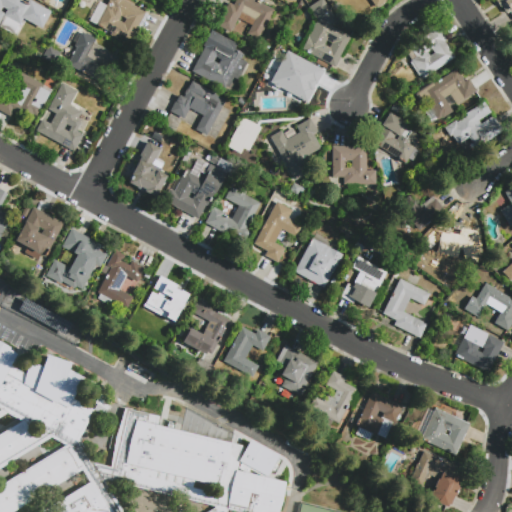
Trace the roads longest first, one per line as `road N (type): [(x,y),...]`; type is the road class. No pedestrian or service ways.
road 1 (residential): [(0,150),(368,353),(505,407)]
road 2 (residential): [(191,0),(86,198)]
road 3 (residential): [(438,0),(393,21),(349,111)]
road 4 (residential): [(511,393),(493,494),(480,511)]
